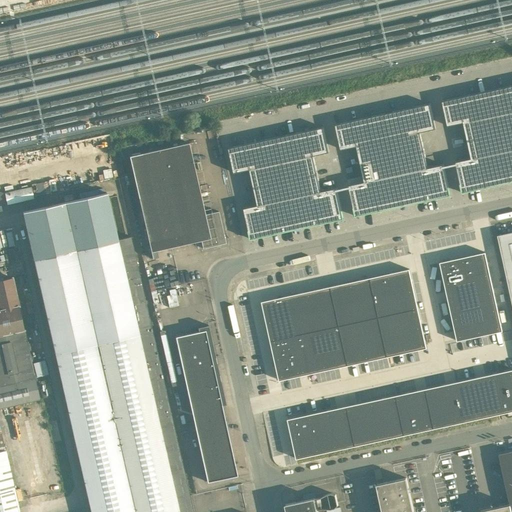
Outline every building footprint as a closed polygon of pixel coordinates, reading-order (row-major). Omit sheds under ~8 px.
[(511,85),(442,101),(447,126),(463,123),(471,158),(455,161),(462,192),(511,181),(511,85)] [(428,103),(334,124),(340,149),(356,146),(364,182),(348,185),(354,216),(449,196),(442,164),(426,168),(418,132),(434,129),(428,103)] [(323,127),(228,148),(234,173),(249,170),(257,205),(243,208),(248,231),(249,231),(250,239),(343,218),(337,187),(321,191),(313,156),(329,152),(323,127)] [(188,143),(129,156),(150,252),(200,240),(202,248),(225,243),(218,211),(204,214),(188,143)] [(30,187),(4,192),(7,204),(33,199),(30,187)] [(23,211),(90,511),(192,511),(192,510),(175,436),(130,236),(117,239),(107,192),(23,211)] [(511,231),(497,235),(511,302),(511,231)] [(485,253),(440,263),(457,341),(502,331),(501,327),(485,253)] [(409,269),(370,278),(378,317),(418,308),(409,269)] [(12,277),(0,280),(0,407),(39,399),(21,318),(12,277)] [(370,278),(331,287),(339,326),(378,317),(370,278)] [(331,287),(301,293),(310,332),(339,326),(331,287)] [(301,293),(262,302),(271,341),(310,332),(301,293)] [(418,308),(378,317),(387,356),(426,348),(418,308)] [(378,317),(339,326),(348,365),(387,356),(378,317)] [(221,405),(225,404),(208,325),(197,327),(198,331),(174,336),(206,482),(237,475),(221,405)] [(339,326),(310,332),(318,371),(348,365),(339,326)] [(310,332),(271,341),(279,380),(318,371),(310,332)] [(169,335),(161,335),(163,362),(170,361),(169,335)] [(511,369),(425,389),(434,428),(511,410),(511,369)] [(425,389),(396,395),(404,435),(434,428),(425,389)] [(396,395),(347,406),(355,445),(404,435),(396,395)] [(347,406),(288,419),(296,458),(355,445),(347,406)] [(0,511),(10,511),(19,511),(16,501),(5,450),(0,451),(0,511)] [(511,511),(511,450),(499,454),(510,504),(481,510),(481,511),(413,511),(406,477),(377,484),(382,511),(511,511)] [(317,511),(317,510),(322,509),(330,509),(335,508),(338,505),(335,494),(331,493),(327,494),(320,498),(315,499),(315,497),(285,504),(287,511),(317,511)]
